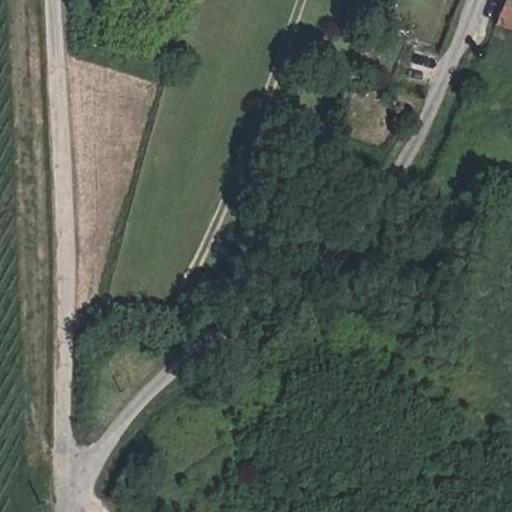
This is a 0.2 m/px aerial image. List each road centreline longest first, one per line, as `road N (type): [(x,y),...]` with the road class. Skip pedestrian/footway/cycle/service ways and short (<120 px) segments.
road 1 (residential): [(71,485),(156,384),(370,205),(408,152),(477,0)]
road 2 (unclassified): [(71,485),(49,0)]
road 3 (unknown): [(178,367),(284,91),(308,0)]
